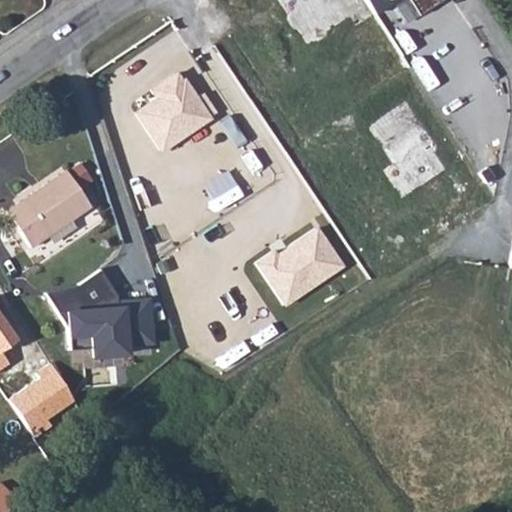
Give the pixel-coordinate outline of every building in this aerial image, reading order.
[(274,0),(300,43),(362,5),(359,0),(274,0)] [(363,0),(370,11),(387,0),(406,0),(414,13),(434,0),(363,0)] [(174,73),(149,89),(155,98),(133,113),(157,148),(212,112),(201,95),(192,101),(174,73)] [(403,100),(365,125),(392,165),(382,171),(399,196),(441,168),(428,149),(433,145),(403,100)] [(86,204),(62,171),(3,213),(27,246),(86,204)] [(272,252),(254,264),(281,303),(338,264),(314,229),(285,248),(287,251),(276,258),(272,252)] [(148,296),(68,307),(72,331),(89,329),(93,354),(129,349),(128,343),(155,339),(148,296)] [(0,361),(7,357),(0,346),(0,339),(10,333),(0,318),(0,361)] [(8,396),(31,428),(75,397),(50,361),(35,371),(38,375),(8,396)] [(0,511),(7,511),(16,502),(0,486),(0,511)]
